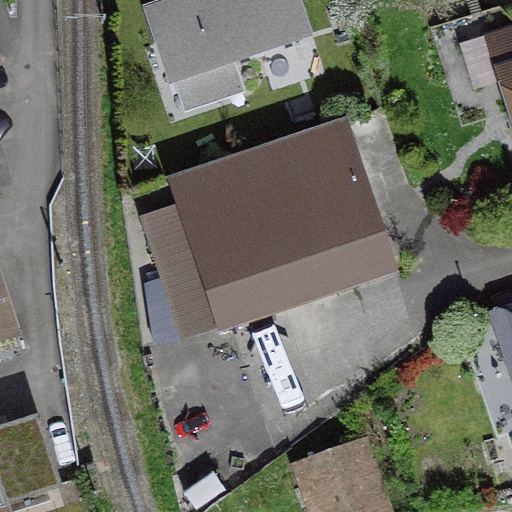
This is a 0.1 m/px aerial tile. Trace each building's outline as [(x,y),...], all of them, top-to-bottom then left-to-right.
[(293,0),(189,0),(151,13),(173,79),(306,35),(293,0)] [(335,129),(183,180),(220,290),(372,239),(335,129)] [(0,288),(0,338),(14,334),(0,288)] [(0,511),(3,511),(1,505),(59,487),(37,419),(0,430),(0,511)] [(344,500),(348,511),(367,511),(384,506),(361,442),(299,465),(315,510),(344,500)]
